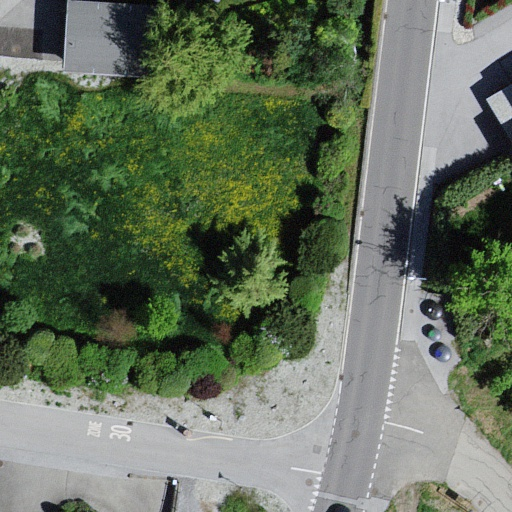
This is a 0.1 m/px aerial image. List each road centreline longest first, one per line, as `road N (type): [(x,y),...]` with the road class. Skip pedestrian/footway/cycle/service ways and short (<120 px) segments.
road 1 (tertiary): [(361,418),(410,0)]
road 2 (residential): [(348,479),(0,419)]
road 3 (residential): [(361,418),(427,432),(511,511)]
